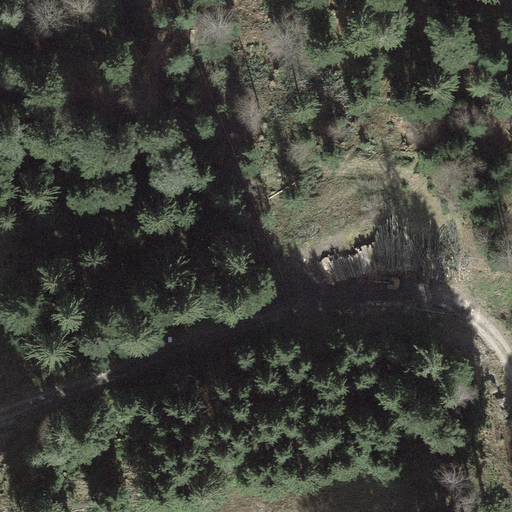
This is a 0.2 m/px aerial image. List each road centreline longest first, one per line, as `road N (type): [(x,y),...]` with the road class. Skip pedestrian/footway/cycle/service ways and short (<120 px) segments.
road 1 (track): [(0,414),(259,319),(351,297),(391,293),(461,304),(478,314),(511,361)]
road 2 (track): [(282,173),(352,170),(411,180),(443,212),(461,304)]
